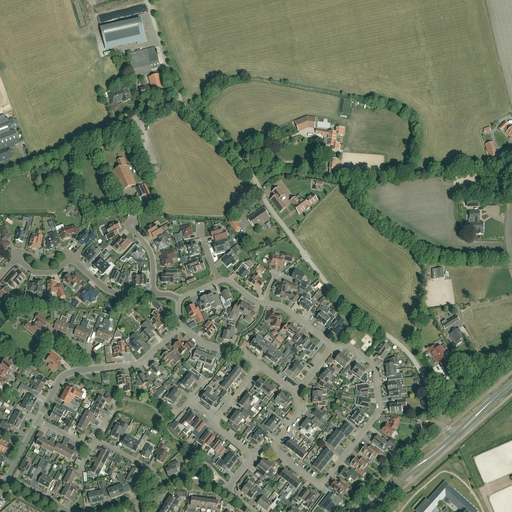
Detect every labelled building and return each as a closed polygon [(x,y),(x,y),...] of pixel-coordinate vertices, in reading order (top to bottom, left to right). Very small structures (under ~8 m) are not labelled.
[(146,43),(140,19),(101,28),(106,49),(138,42),(138,44),(146,43)] [(160,67),(155,48),(128,54),(133,74),(160,67)] [(153,94),(164,91),(159,72),(148,76),(152,91),(150,91),(149,87),(140,90),(143,97),(151,95),(153,94)] [(119,92),(109,96),(112,105),(120,101),(120,100),(122,99),(123,102),(124,102),(125,102),(127,102),(127,101),(130,99),(128,93),(126,88),(119,91),(119,92)] [(295,122),(298,130),(308,126),(314,127),(315,118),(307,117),(295,122)] [(511,127),(510,129),(507,126),(508,125),(505,122),(499,128),(502,131),(504,129),(506,132),(506,133),(511,138),(511,127)] [(0,125),(0,162),(12,158),(12,157),(10,153),(9,149),(12,148),(14,147),(12,141),(18,139),(14,130),(10,132),(7,123),(0,125)] [(327,132),(327,133),(326,132),(326,131),(317,130),(316,134),(323,135),(323,136),(325,139),(324,145),(326,145),(331,146),(331,150),(338,151),(339,144),(336,144),(338,135),(343,136),(344,129),(338,128),(338,129),(337,130),(336,130),(335,133),(327,132)] [(490,158),(496,156),(492,143),(486,145),(490,158)] [(122,191),(134,185),(125,166),(126,165),(123,158),(117,161),(121,168),(113,171),(122,191)] [(335,170),(338,170),(340,160),(330,159),(329,169),(330,169),(329,175),(334,176),(335,170)] [(152,199),(151,196),(146,185),(143,186),(143,185),(135,189),(140,198),(143,196),(145,199),(147,198),(149,201),(152,199)] [(284,195),(279,188),(273,192),(276,196),(271,200),(280,213),(286,208),(279,200),(284,195)] [(299,202),(296,199),(295,198),(291,202),(294,206),(293,206),(299,214),(306,210),(306,211),(310,208),(309,206),(312,204),(317,201),(313,195),(308,199),(305,201),(303,199),(299,202)] [(255,228),(269,218),(263,208),(248,219),(255,228)] [(469,223),(470,223),(470,232),(477,232),(477,235),(483,234),(483,231),(483,223),(479,223),(479,219),(480,219),(479,211),(469,212),(470,219),(469,219),(469,223)] [(240,222),(236,218),(229,223),(236,233),(240,229),(237,224),(240,222)] [(117,231),(120,229),(117,223),(113,225),(112,224),(110,226),(106,229),(108,232),(104,235),(108,240),(118,234),(117,231)] [(150,236),(152,235),(154,238),(163,232),(160,227),(157,229),(154,224),(149,228),(146,230),(150,236)] [(215,229),(210,231),(212,238),(214,237),(216,241),(227,237),(225,231),(222,232),(221,228),(220,228),(219,225),(214,226),(215,229)] [(70,237),(69,235),(74,233),(76,235),(80,229),(74,226),(67,229),(67,228),(59,230),(63,240),(66,239),(69,239),(70,237)] [(190,239),(189,236),(192,235),(190,226),(182,228),(182,231),(181,231),(181,232),(180,232),(180,233),(180,234),(180,235),(181,241),(190,239)] [(0,229),(0,232),(2,236),(0,238),(0,247),(4,251),(8,246),(9,246),(9,245),(8,245),(8,244),(8,242),(7,241),(10,238),(6,228),(0,229)] [(23,243),(24,237),(26,232),(17,230),(17,233),(18,233),(15,242),(19,243),(19,242),(23,243)] [(36,249),(37,246),(40,247),(43,237),(43,236),(40,236),(41,232),(37,231),(36,238),(32,237),(29,248),(32,248),(32,249),(35,250),(35,249),(36,249)] [(48,250),(57,247),(57,245),(60,244),(56,232),(52,234),(49,235),(50,237),(51,239),(47,241),(48,244),(47,245),(47,246),(48,250)] [(84,233),(77,241),(79,243),(79,244),(80,246),(81,246),(82,246),(84,243),(88,246),(90,243),(95,237),(90,232),(90,233),(87,236),(84,233)] [(170,244),(168,240),(165,234),(160,237),(161,239),(155,242),(159,250),(167,246),(167,245),(170,244)] [(124,251),(131,243),(125,237),(122,240),(119,237),(111,246),(116,251),(120,247),(124,251)] [(215,243),(215,244),(216,246),(214,247),(216,253),(221,252),(222,253),(225,252),(225,251),(226,250),(225,247),(228,246),(227,240),(215,243)] [(199,254),(196,244),(188,246),(191,257),(199,254)] [(86,254),(83,257),(88,261),(90,259),(91,259),(93,261),(101,252),(98,249),(95,250),(92,247),(89,251),(88,251),(87,251),(86,252),(86,253),(86,254)] [(132,249),(124,257),(127,259),(128,261),(131,258),(131,259),(132,259),(133,259),(134,259),(135,258),(136,257),(139,259),(143,254),(137,249),(137,248),(134,251),(132,249)] [(171,259),(175,258),(174,251),(163,254),(164,258),(161,258),(163,267),(173,265),(171,259)] [(233,265),(236,263),(232,258),(235,256),(231,251),(222,259),(224,261),(223,262),(227,268),(232,264),(233,265)] [(97,269),(98,271),(105,263),(103,261),(104,260),(104,259),(105,259),(105,258),(104,258),(104,257),(101,254),(96,260),(98,262),(94,267),(93,268),(94,269),(95,270),(96,270),(97,269)] [(274,264),(278,265),(278,266),(282,267),(284,261),(293,263),(294,257),(282,254),(281,258),(275,257),(275,256),(271,255),(269,264),(269,265),(272,266),(274,265),(274,264)] [(202,262),(198,263),(196,260),(185,264),(188,271),(193,269),(194,273),(205,269),(202,262)] [(108,265),(105,263),(98,271),(100,272),(100,273),(100,274),(100,275),(101,275),(102,276),(103,275),(108,270),(110,272),(114,267),(114,266),(112,264),(111,263),(110,263),(109,263),(109,264),(108,265)] [(243,280),(249,273),(246,271),(248,268),(243,264),(239,268),(242,270),(238,276),(243,280)] [(266,270),(260,265),(257,269),(262,274),(266,270)] [(116,284),(120,275),(117,273),(118,271),(118,269),(114,267),(110,272),(108,276),(110,272),(114,274),(111,280),(111,281),(114,282),(116,283),(116,284)] [(442,269),(441,269),(431,270),(432,279),(443,278),(442,269)] [(177,271),(166,271),(166,275),(162,275),(162,283),(169,283),(173,284),(173,278),(177,278),(177,271)] [(308,285),(302,282),(305,276),(295,271),(292,278),(296,281),(295,284),(305,289),(308,285)] [(14,272),(11,276),(5,283),(10,287),(14,283),(18,286),(25,278),(19,273),(17,275),(14,272)] [(142,277),(140,277),(140,286),(146,286),(146,280),(149,280),(149,272),(142,272),(142,277)] [(116,284),(122,286),(124,280),(128,282),(129,275),(126,273),(125,273),(123,276),(120,275),(116,284)] [(140,286),(140,277),(137,277),(137,273),(131,273),(128,284),(129,284),(129,280),(134,280),(134,286),(140,286)] [(76,274),(72,278),(68,275),(67,277),(65,277),(64,279),(64,280),(63,281),(72,288),(76,284),(80,287),(85,282),(76,274)] [(261,287),(265,282),(261,279),(261,278),(255,274),(249,282),(254,287),(257,284),(261,287)] [(42,293),(42,282),(35,282),(35,284),(29,283),(29,291),(35,291),(35,293),(42,293)] [(61,286),(56,286),(56,282),(48,282),(48,294),(56,294),(56,293),(59,293),(61,298),(65,297),(61,286)] [(90,286),(84,292),(79,298),(84,303),(87,300),(91,303),(92,302),(93,302),(94,302),(95,302),(96,301),(96,300),(95,299),(99,294),(97,292),(90,286)] [(286,293),(287,287),(280,286),(278,286),(277,286),(277,288),(277,289),(279,289),(279,291),(277,291),(276,296),(284,297),(284,299),(286,299),(286,297),(287,293),(286,293)] [(0,288),(0,297),(4,301),(7,298),(10,301),(15,296),(10,292),(6,288),(4,291),(0,288)] [(222,293),(225,302),(222,304),(224,309),(231,306),(228,301),(232,299),(228,290),(222,293)] [(287,293),(286,297),(286,299),(290,300),(295,304),(299,298),(295,294),(294,295),(287,293)] [(303,310),(311,300),(304,294),(297,302),(301,305),(299,307),(303,310)] [(207,296),(206,297),(209,304),(210,304),(210,305),(213,304),(215,309),(221,306),(217,296),(214,297),(213,295),(207,297),(207,296)] [(207,305),(209,304),(206,297),(201,299),(202,302),(198,303),(202,311),(208,308),(207,305)] [(79,303),(75,300),(70,305),(74,308),(79,303)] [(319,305),(311,300),(303,310),(308,314),(312,308),(315,310),(319,305)] [(242,303),(241,305),(238,303),(232,312),(237,316),(239,313),(243,315),(247,307),(242,303)] [(30,305),(29,306),(24,312),(27,314),(32,307),(30,305)] [(193,306),(187,309),(191,318),(192,321),(196,319),(197,320),(202,318),(199,311),(198,308),(195,309),(193,306)] [(244,320),(249,323),(250,323),(256,314),(252,312),(253,310),(247,307),(243,315),(246,317),(244,320)] [(319,324),(326,316),(328,313),(321,307),(317,312),(320,314),(316,320),(318,321),(318,323),(319,324)] [(164,319),(160,315),(156,311),(152,314),(155,318),(151,322),(158,330),(164,325),(161,322),(164,319)] [(220,316),(220,317),(227,320),(228,318),(225,311),(223,312),(220,316)] [(279,328),(281,317),(274,316),(274,314),(268,313),(267,321),(273,322),(272,327),(279,328)] [(36,324),(43,330),(47,326),(45,324),(47,322),(39,315),(35,319),(33,322),(36,324)] [(328,318),(326,316),(319,324),(321,325),(322,325),(324,326),(329,321),(331,323),(335,318),(331,315),(328,318)] [(445,329),(459,321),(456,316),(446,322),(445,320),(441,323),(445,329)] [(60,331),(65,318),(62,317),(60,322),(57,321),(54,329),(60,331)] [(66,334),(69,325),(66,324),(68,319),(65,318),(60,331),(66,334)] [(344,328),(341,325),(344,321),(339,318),(333,325),(336,327),(332,332),(334,334),(334,335),(337,338),(340,334),(340,333),(344,328)] [(80,337),(87,321),(84,319),(81,328),(77,327),(74,335),(80,337)] [(206,326),(208,328),(204,333),(209,338),(217,328),(214,326),(215,325),(210,320),(206,326)] [(89,331),(88,331),(86,330),(90,322),(87,321),(80,337),(86,340),(89,331)] [(146,322),(142,326),(143,328),(146,331),(142,334),(149,342),(155,337),(151,332),(153,330),(149,326),(146,322)] [(36,324),(33,327),(30,324),(28,327),(26,325),(25,327),(35,336),(37,334),(39,335),(43,330),(36,324)] [(102,339),(107,325),(104,324),(102,329),(99,328),(96,336),(102,339)] [(112,339),(115,332),(112,331),(111,332),(108,331),(110,326),(107,325),(102,339),(108,341),(110,337),(112,339)] [(286,325),(281,330),(282,331),(281,332),(284,334),(285,333),(287,334),(287,336),(288,337),(289,337),(296,328),(291,325),(290,326),(289,328),(286,326),(286,325)] [(234,335),(235,329),(229,328),(228,331),(225,330),(223,340),(229,341),(230,335),(234,335)] [(296,328),(289,337),(292,340),(290,341),(294,344),(295,343),(296,344),(302,337),(299,334),(299,333),(300,332),(296,328)] [(459,340),(464,337),(459,329),(450,335),(452,337),(451,338),(454,343),(455,343),(457,345),(461,342),(459,340)] [(132,340),(128,343),(130,345),(137,353),(143,348),(140,344),(142,342),(141,340),(135,334),(130,338),(132,340)] [(251,346),(253,348),(254,348),(256,349),(263,339),(261,337),(256,334),(252,338),(255,340),(252,343),(251,345),(251,346)] [(280,344),(280,345),(284,341),(280,337),(276,341),(274,344),(277,347),(280,344)] [(263,339),(256,349),(261,353),(262,352),(264,354),(267,350),(271,345),(266,342),(263,339)] [(299,341),(296,346),(301,350),(302,350),(304,351),(310,343),(311,343),(311,342),(306,339),(304,341),(301,339),(299,341)] [(175,349),(173,351),(176,355),(178,353),(180,355),(187,350),(189,352),(193,349),(194,350),(195,347),(196,344),(192,341),(189,344),(188,343),(185,347),(184,348),(179,342),(173,347),(175,349)] [(122,354),(125,353),(125,349),(124,349),(124,343),(119,343),(119,348),(113,349),(114,359),(122,358),(122,354)] [(304,351),(300,356),(303,358),(306,354),(311,358),(315,354),(316,352),(314,349),(315,347),(311,343),(310,343),(304,351)] [(383,343),(379,348),(376,352),(379,355),(378,356),(378,357),(379,358),(381,360),(382,360),(383,360),(389,353),(385,351),(388,347),(383,343)] [(267,350),(264,354),(267,355),(266,357),(271,361),(276,354),(274,352),(276,349),(271,345),(267,350)] [(448,353),(444,345),(437,350),(435,346),(428,350),(436,363),(446,356),(445,355),(448,353)] [(199,362),(203,354),(197,351),(195,354),(192,353),(189,360),(195,362),(196,361),(199,362)] [(276,354),(271,361),(276,365),(278,361),(279,360),(282,362),(286,357),(285,357),(283,355),(278,351),(276,354)] [(51,356),(47,361),(50,364),(48,367),(54,371),(61,363),(59,362),(55,359),(57,356),(52,352),(49,355),(51,356)] [(164,360),(162,361),(162,362),(163,364),(165,364),(166,363),(169,365),(174,360),(177,364),(180,361),(175,355),(172,353),(170,355),(167,353),(162,358),(164,360)] [(208,356),(203,354),(199,362),(197,367),(199,368),(201,363),(205,365),(208,356)] [(339,365),(346,357),(341,354),(335,361),(339,365)] [(213,362),(214,359),(208,356),(205,365),(203,369),(209,371),(210,369),(213,370),(216,363),(213,362)] [(344,369),(350,361),(346,357),(339,365),(344,369)] [(293,367),(300,373),(304,369),(299,365),(301,363),(295,358),(292,363),(295,365),(293,367)] [(2,364),(10,371),(9,370),(11,368),(12,370),(13,369),(15,371),(19,367),(14,362),(12,364),(6,359),(2,364)] [(386,371),(396,370),(395,366),(399,365),(398,359),(391,360),(392,364),(385,365),(386,371)] [(10,371),(2,364),(3,365),(0,367),(0,369),(1,371),(0,373),(0,376),(9,381),(11,377),(9,375),(10,374),(8,373),(10,371)] [(161,374),(165,371),(161,366),(159,368),(155,364),(150,368),(156,375),(160,372),(161,374)] [(297,377),(300,373),(293,367),(289,364),(287,367),(288,368),(284,372),(290,377),(293,374),(297,377)] [(353,375),(355,377),(362,368),(361,367),(362,367),(359,364),(359,365),(358,365),(354,370),(351,368),(347,373),(351,377),(353,375)] [(194,379),(196,376),(189,371),(189,370),(187,369),(188,368),(184,365),(181,368),(183,370),(185,370),(188,372),(186,374),(188,376),(185,380),(192,385),(196,380),(194,379)] [(232,373),(238,377),(242,372),(236,368),(232,373)] [(365,379),(362,376),(366,371),(362,368),(355,377),(363,382),(364,381),(366,383),(368,381),(367,377),(367,376),(365,379)] [(394,380),(399,380),(400,380),(400,374),(396,374),(396,370),(386,371),(387,378),(393,377),(394,380)] [(333,373),(332,372),(330,374),(326,371),(322,376),(329,381),(331,379),(334,381),(338,377),(333,373)] [(238,377),(232,373),(229,378),(234,382),(238,377)] [(152,385),(149,379),(147,375),(144,377),(143,374),(137,378),(142,386),(146,384),(148,387),(152,385)] [(33,379),(32,382),(44,388),(47,382),(37,376),(35,380),(33,379)] [(130,379),(126,380),(126,376),(118,377),(119,386),(124,386),(125,392),(131,391),(131,384),(130,379)] [(328,383),(329,381),(322,376),(319,380),(321,381),(319,384),(327,390),(331,386),(328,383)] [(234,382),(229,378),(225,382),(231,387),(234,382)] [(257,393),(265,382),(264,383),(260,379),(254,387),(257,389),(255,391),(257,393)] [(188,390),(192,385),(185,380),(182,384),(180,382),(177,386),(184,391),(186,389),(188,390)] [(388,391),(403,389),(402,389),(402,386),(400,386),(399,380),(394,380),(393,380),(393,384),(387,385),(388,391)] [(30,389),(33,390),(34,391),(39,394),(40,394),(44,388),(32,382),(30,385),(32,385),(30,389)] [(231,387),(225,382),(221,387),(227,392),(231,387)] [(259,394),(261,391),(264,393),(270,386),(265,382),(257,393),(259,394)] [(171,395),(178,400),(179,399),(180,399),(182,397),(181,396),(182,395),(177,391),(179,389),(174,385),(172,388),(175,390),(171,395)] [(360,394),(369,393),(369,387),(363,388),(362,385),(356,385),(357,391),(359,390),(360,394)] [(206,393),(203,398),(202,399),(207,403),(211,397),(209,395),(213,390),(208,386),(204,391),(206,393)] [(270,386),(264,393),(267,396),(265,398),(269,401),(274,395),(272,394),(275,390),(270,386)] [(64,394),(72,398),(75,394),(81,398),(84,393),(73,387),(71,390),(67,388),(64,394)] [(164,396),(168,392),(164,387),(159,391),(164,396)] [(401,393),(404,393),(403,389),(388,391),(389,391),(390,397),(396,397),(396,400),(402,399),(401,393)] [(313,398),(322,398),(322,396),(326,396),(326,390),(319,390),(319,393),(313,393),(313,398)] [(163,399),(167,403),(169,401),(174,404),(175,404),(176,404),(178,401),(177,401),(178,400),(171,395),(168,392),(163,399)] [(25,402),(34,407),(37,400),(25,394),(24,397),(27,398),(25,402)] [(69,408),(74,411),(75,412),(78,407),(70,403),(72,398),(64,394),(60,400),(70,406),(69,408)] [(280,406),(286,398),(281,394),(277,399),(274,397),(270,402),(275,406),(277,403),(280,406)] [(243,400),(250,405),(253,402),(255,405),(259,400),(254,396),(252,398),(247,395),(243,400)] [(96,402),(104,406),(105,402),(109,404),(112,399),(105,396),(104,399),(99,396),(96,402)] [(211,397),(207,403),(212,408),(217,402),(216,401),(217,400),(220,402),(223,398),(221,396),(219,398),(216,397),(214,399),(211,397)] [(369,408),(370,402),(365,401),(365,398),(359,396),(357,405),(369,408)] [(291,402),(286,398),(280,406),(283,408),(281,411),(286,414),(290,409),(287,407),(291,402)] [(322,401),(322,398),(313,398),(313,404),(318,404),(318,407),(326,407),(326,402),(322,401)] [(248,409),(250,405),(243,400),(239,405),(244,409),(242,411),(244,413),(249,416),(252,419),(255,414),(248,409)] [(401,407),(406,407),(405,400),(397,401),(398,405),(390,405),(391,413),(396,412),(396,413),(402,412),(401,407)] [(96,402),(94,401),(93,401),(93,402),(91,404),(91,405),(91,406),(91,407),(104,414),(105,411),(102,409),(104,406),(96,402)] [(30,413),(34,407),(25,402),(23,406),(20,404),(17,410),(19,411),(22,412),(24,409),(30,413)] [(18,413),(19,411),(17,410),(10,406),(8,409),(12,411),(11,413),(15,415),(13,419),(21,423),(25,417),(18,413)] [(354,416),(362,422),(363,420),(363,419),(365,417),(359,413),(361,410),(356,406),(353,410),(356,413),(354,416)] [(54,413),(62,417),(64,414),(66,415),(67,412),(65,411),(57,407),(54,413)] [(87,411),(98,417),(100,413),(103,415),(104,414),(91,407),(87,411)] [(276,418),(277,416),(269,409),(268,411),(269,411),(269,412),(271,414),(269,417),(272,419),(270,421),(277,427),(280,422),(276,418)] [(317,422),(322,426),(324,428),(327,423),(322,419),(324,416),(316,410),(312,415),(319,420),(317,422),(315,421),(317,422)] [(83,417),(95,423),(96,421),(92,418),(94,415),(98,417),(87,411),(83,417)] [(233,416),(241,422),(243,420),(245,421),(249,416),(244,413),(242,415),(237,411),(233,416)] [(60,420),(62,417),(54,413),(51,418),(62,424),(63,422),(60,420)] [(188,425),(193,419),(195,417),(192,414),(190,415),(188,413),(179,424),(183,427),(186,423),(188,425)] [(351,424),(352,421),(358,425),(360,423),(361,423),(362,422),(354,416),(352,418),(349,415),(346,420),(351,424)] [(241,422),(233,416),(229,421),(235,425),(232,427),(237,431),(241,426),(239,425),(241,422)] [(21,423),(13,419),(9,417),(8,419),(12,421),(10,425),(18,429),(21,423)] [(80,422),(88,426),(90,423),(94,425),(95,423),(83,417),(80,422)] [(398,425),(399,418),(391,417),(390,423),(391,424),(391,425),(390,426),(387,424),(382,431),(390,437),(396,431),(394,430),(396,427),(397,424),(398,425)] [(184,432),(186,434),(191,427),(195,430),(202,422),(198,419),(196,421),(193,419),(188,425),(185,429),(186,430),(184,432)] [(304,422),(303,423),(311,429),(313,427),(316,429),(317,427),(320,429),(322,426),(317,422),(314,425),(307,419),(305,421),(304,422)] [(0,426),(6,430),(9,424),(3,421),(0,425),(0,426)] [(266,430),(268,428),(273,432),(277,427),(270,421),(268,424),(265,422),(261,427),(266,430)] [(88,426),(80,422),(76,430),(87,436),(90,432),(86,430),(88,426)] [(197,438),(198,439),(203,433),(201,431),(206,425),(202,422),(195,430),(192,434),(197,438)] [(311,429),(303,423),(302,424),(302,426),(300,428),(306,432),(304,435),(309,439),(312,434),(309,432),(311,429)] [(125,433),(129,427),(123,424),(121,428),(116,426),(111,436),(118,439),(122,432),(125,433)] [(339,426),(351,435),(354,430),(346,424),(344,427),(341,424),(339,426)] [(264,440),(267,436),(262,432),(264,429),(266,431),(266,430),(261,427),(259,425),(254,432),(264,440)] [(342,430),(340,433),(345,437),(348,439),(351,435),(339,426),(338,427),(342,430)] [(345,437),(340,433),(337,431),(335,433),(331,430),(330,432),(342,442),(345,437)] [(42,448),(46,440),(42,439),(44,435),(39,432),(36,439),(38,440),(36,445),(42,448)] [(200,444),(203,446),(205,444),(211,435),(207,432),(205,435),(203,433),(198,439),(202,442),(200,444)] [(252,443),(254,441),(260,445),(264,440),(254,432),(248,440),(252,443)] [(330,440),(338,446),(342,442),(330,432),(328,434),(332,437),(330,440)] [(205,444),(208,447),(206,450),(208,452),(211,449),(215,443),(213,441),(215,438),(211,435),(205,444)] [(129,449),(134,440),(127,436),(122,445),(129,449)] [(381,450),(387,443),(378,436),(372,442),(381,450)] [(0,450),(7,454),(11,447),(5,444),(6,442),(0,438),(0,450)] [(141,442),(141,441),(135,438),(134,440),(129,449),(136,452),(140,443),(141,442)] [(47,451),(53,440),(51,439),(49,442),(46,440),(42,448),(47,451)] [(290,450),(297,441),(295,439),(293,442),(291,440),(286,447),(290,450)] [(338,446),(330,440),(328,442),(325,439),(323,441),(335,450),(338,446)] [(53,454),(58,444),(57,446),(53,445),(55,441),(53,440),(47,451),(53,454)] [(216,443),(215,443),(211,449),(214,452),(213,454),(216,456),(223,447),(220,445),(222,443),(218,440),(216,443)] [(148,459),(154,449),(149,447),(151,444),(145,441),(144,443),(142,446),(146,448),(142,456),(148,459)] [(294,453),(299,447),(297,445),(299,442),(297,441),(290,450),(294,453)] [(400,450),(396,446),(390,441),(387,444),(393,449),(392,450),(396,453),(400,450)] [(60,455),(65,443),(63,442),(61,446),(58,444),(53,454),(54,452),(60,455)] [(65,458),(69,450),(65,448),(67,445),(65,443),(60,455),(65,458)] [(163,464),(168,454),(164,452),(166,447),(161,444),(158,450),(161,452),(156,460),(163,464)] [(302,449),(299,447),(294,453),(298,457),(306,447),(304,446),(302,449)] [(371,447),(370,449),(366,446),(361,453),(370,459),(373,455),(376,458),(380,453),(371,447)] [(306,447),(298,457),(303,460),(308,454),(305,452),(308,449),(306,447)] [(69,450),(65,458),(71,461),(73,456),(76,457),(79,451),(75,448),(72,452),(69,450)] [(102,452),(100,456),(107,459),(110,454),(99,448),(98,450),(102,452)] [(226,459),(234,465),(238,460),(236,458),(238,455),(229,448),(225,453),(229,456),(226,459)] [(320,451),(331,460),(335,456),(327,449),(325,452),(321,449),(320,451)] [(322,456),(320,458),(328,464),(331,460),(320,451),(318,453),(322,456)] [(107,459),(100,456),(98,459),(94,457),(93,459),(104,465),(107,459)] [(328,464),(320,458),(318,461),(314,458),(313,460),(324,469),(328,464)] [(26,477),(32,467),(28,465),(30,461),(25,459),(21,465),(24,467),(21,473),(26,476),(26,477)] [(94,467),(101,471),(104,465),(93,459),(92,461),(96,463),(94,467)] [(226,459),(223,463),(220,460),(216,464),(225,471),(227,469),(230,471),(234,465),(226,459)] [(365,474),(360,470),(363,466),(365,468),(368,463),(362,459),(360,462),(356,459),(351,465),(357,469),(355,471),(363,477),(365,474)] [(268,460),(266,462),(264,460),(260,465),(273,475),(275,472),(275,471),(273,470),(276,466),(268,460)] [(324,469),(313,460),(311,461),(315,464),(313,467),(321,473),(324,469)] [(176,468),(179,467),(177,461),(170,464),(172,467),(166,470),(169,477),(178,473),(176,468)] [(130,475),(137,479),(140,473),(137,471),(139,468),(128,462),(126,467),(130,469),(129,470),(131,472),(130,475)] [(38,476),(39,474),(42,467),(43,466),(38,464),(35,470),(31,468),(32,467),(26,477),(32,480),(33,479),(35,480),(38,476)] [(260,471),(258,474),(266,480),(268,476),(270,477),(271,477),(273,475),(260,465),(257,469),(260,471)] [(43,486),(48,478),(45,477),(47,472),(45,471),(45,469),(42,467),(39,474),(42,476),(41,477),(40,477),(39,480),(40,480),(38,484),(43,486)] [(67,477),(74,481),(76,477),(79,479),(81,477),(74,473),(75,471),(68,467),(67,470),(69,471),(67,477)] [(97,479),(101,471),(94,467),(92,470),(88,468),(86,473),(97,479)] [(60,468),(58,471),(53,480),(57,482),(63,470),(60,468)] [(355,481),(359,476),(354,472),(352,474),(345,469),(341,475),(349,481),(351,478),(355,481)] [(281,483),(289,473),(284,470),(279,476),(282,478),(280,481),(281,483)] [(289,473),(281,483),(283,484),(285,481),(288,483),(293,477),(289,473)] [(125,478),(123,477),(122,477),(121,476),(120,476),(119,477),(127,487),(130,485),(127,482),(128,482),(134,485),(137,479),(130,475),(128,478),(126,477),(125,478)] [(64,483),(67,484),(79,490),(80,488),(72,484),(74,481),(67,477),(64,483)] [(127,487),(119,477),(116,479),(118,481),(119,484),(117,484),(118,487),(115,488),(118,497),(125,494),(123,489),(124,489),(125,489),(127,487)] [(290,489),(297,480),(293,477),(288,483),(290,485),(288,488),(290,489)] [(51,486),(53,483),(52,483),(53,481),(48,478),(43,486),(49,489),(50,486),(51,486)] [(246,496),(253,488),(250,486),(252,483),(247,479),(240,488),(243,491),(242,492),(246,496)] [(297,490),(301,484),(297,480),(290,489),(292,491),(294,488),(297,490)] [(336,481),(331,488),(339,494),(340,495),(343,491),(346,493),(349,488),(344,484),(341,482),(339,484),(336,481)] [(477,511),(478,511),(445,481),(427,501),(426,500),(415,511),(416,511),(477,511)] [(64,490),(72,494),(74,491),(77,493),(79,490),(67,484),(64,490)] [(118,497),(115,488),(109,490),(108,485),(104,486),(105,492),(108,491),(111,499),(118,497)] [(105,492),(104,486),(99,487),(100,492),(95,493),(97,503),(104,501),(103,493),(105,492)] [(259,496),(263,491),(258,487),(255,490),(253,488),(246,496),(251,500),(256,494),(259,496)] [(262,508),(268,501),(266,499),(268,496),(266,494),(268,492),(265,489),(263,491),(259,496),(262,499),(258,504),(262,508)] [(70,498),(72,494),(64,490),(61,496),(66,498),(66,499),(72,502),(74,500),(70,498)] [(97,503),(95,493),(90,494),(89,490),(85,490),(86,498),(89,497),(91,504),(97,503)] [(304,502),(310,493),(306,490),(302,495),(300,493),(295,499),(300,502),(302,500),(304,502)] [(310,493),(304,502),(306,504),(305,505),(305,507),(309,510),(316,500),(314,498),(315,497),(310,493)] [(324,500),(319,506),(322,509),(326,511),(329,511),(331,510),(335,506),(337,508),(343,500),(334,493),(332,495),(330,494),(324,500)] [(274,509),(280,502),(283,498),(280,495),(273,505),(268,501),(262,508),(267,511),(271,507),(274,509)] [(167,501),(176,507),(179,502),(180,503),(182,500),(176,497),(174,499),(170,497),(167,501)] [(195,511),(195,509),(196,509),(197,499),(192,498),(191,503),(188,503),(187,509),(190,510),(190,508),(193,508),(192,511),(195,511)] [(167,501),(165,506),(173,511),(176,507),(167,501)] [(217,511),(216,511),(219,511),(221,507),(217,507),(218,502),(213,501),(211,511),(217,511)] [(296,511),(292,509),(294,506),(289,502),(287,505),(289,506),(288,508),(291,510),(289,511),(296,511)]
